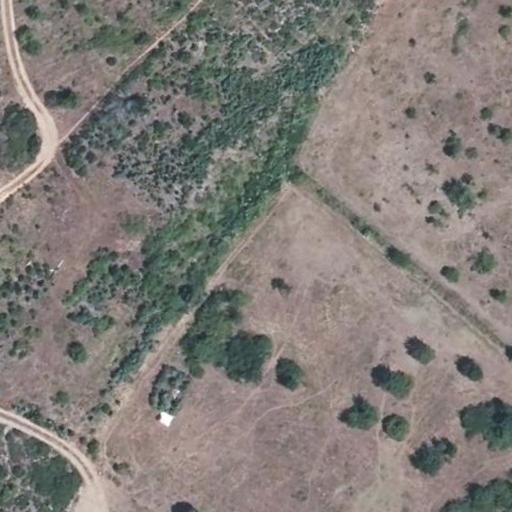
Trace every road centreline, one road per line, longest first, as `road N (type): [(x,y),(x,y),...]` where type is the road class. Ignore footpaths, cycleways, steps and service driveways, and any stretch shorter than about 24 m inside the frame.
road 1 (track): [(6,0),(23,86),(50,132),(47,163),(0,198)]
road 2 (track): [(0,416),(75,447),(99,511)]
